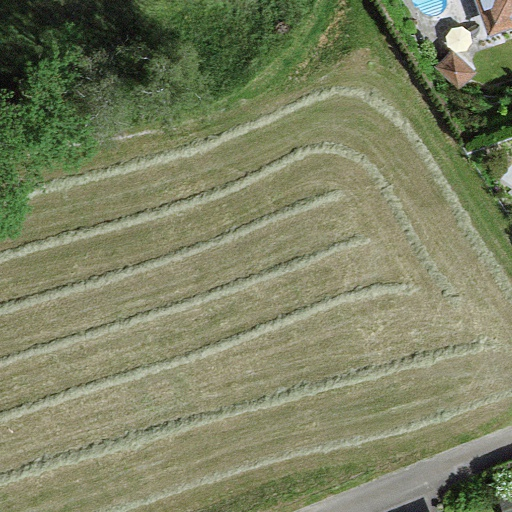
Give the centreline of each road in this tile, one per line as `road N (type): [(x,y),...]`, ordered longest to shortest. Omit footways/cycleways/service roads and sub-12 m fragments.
road 1 (motorway): [(511,10),(0,192)]
road 2 (residential): [(330,511),(511,440)]
